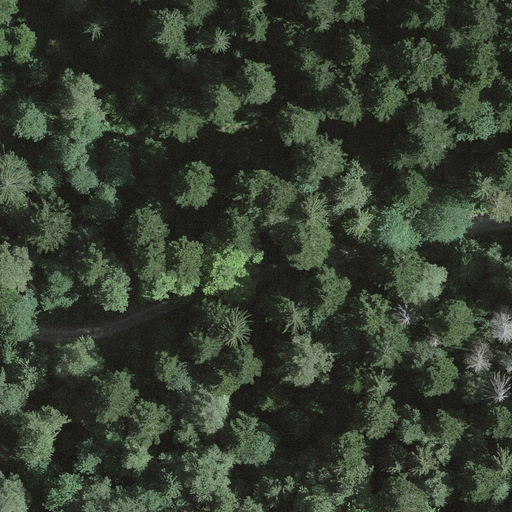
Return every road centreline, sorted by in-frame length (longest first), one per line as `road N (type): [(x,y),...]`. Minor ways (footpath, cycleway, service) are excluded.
road 1 (track): [(0,326),(36,336),(96,336),(228,286),(511,225)]
road 2 (track): [(0,120),(55,144),(511,130)]
